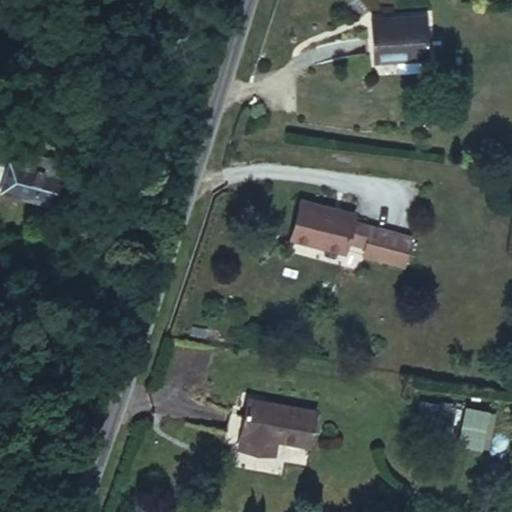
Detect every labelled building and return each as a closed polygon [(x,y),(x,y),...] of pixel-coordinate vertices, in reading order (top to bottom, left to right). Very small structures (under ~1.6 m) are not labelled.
[(98,0),(73,0),(73,1),(90,13),(98,0)] [(370,19),(373,60),(396,58),(396,53),(428,51),(426,16),(370,19)] [(51,137),(9,124),(3,138),(0,136),(0,162),(19,169),(16,181),(21,192),(32,195),(51,137)] [(354,214),(300,201),(291,237),(344,250),(347,241),(366,246),(364,255),(403,264),(410,235),(352,220),(354,214)] [(309,445),(314,411),(247,399),(240,443),(274,449),(276,439),(309,445)] [(421,402),(418,418),(451,424),(454,408),(421,402)] [(457,445),(489,452),(497,412),(465,406),(457,445)] [(273,454),(274,449),(240,443),(239,448),(273,454)]
